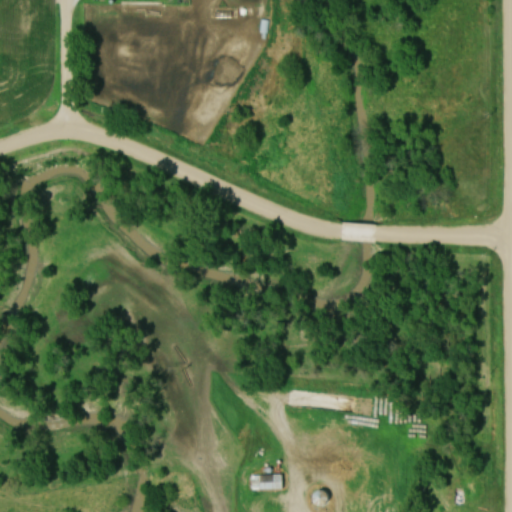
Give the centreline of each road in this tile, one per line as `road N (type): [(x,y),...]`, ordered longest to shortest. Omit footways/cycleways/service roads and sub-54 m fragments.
road 1 (residential): [(0,152),(73,132),(315,230),(511,240)]
road 2 (residential): [(508,511),(500,241)]
road 3 (residential): [(500,241),(506,0)]
